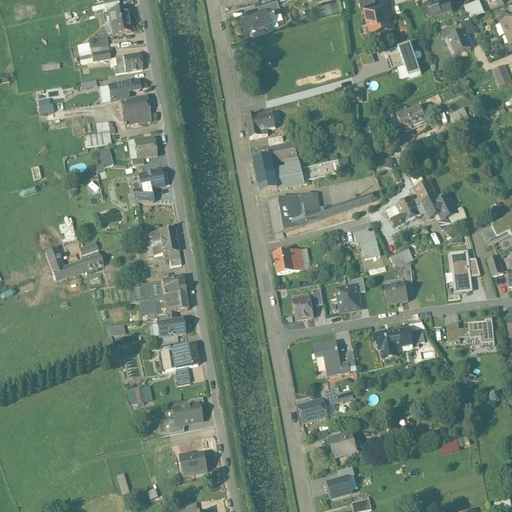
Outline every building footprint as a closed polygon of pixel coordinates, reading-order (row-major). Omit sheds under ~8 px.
[(268,0),(265,1),(256,4),(258,9),(266,6),(267,7),(278,4),(277,0),(268,0)] [(442,0),(434,0),(423,4),(428,20),(455,11),(450,0),(444,0),(442,1),(442,0)] [(338,1),(318,3),(319,13),(339,10),(338,1)] [(375,3),(365,5),(365,6),(370,35),(392,30),(386,1),(375,3)] [(480,1),(470,6),(474,17),(485,12),(480,1)] [(118,4),(103,7),(105,15),(108,14),(120,12),(118,4)] [(258,9),(239,14),(245,33),(266,27),(265,25),(271,23),(267,7),(266,6),(258,9)] [(120,12),(108,14),(113,39),(131,35),(126,11),(120,12)] [(508,16),(494,22),(496,27),(502,25),(510,21),(508,16)] [(511,20),(510,21),(502,25),(506,36),(511,33),(511,20)] [(463,33),(447,40),(455,58),(471,51),(463,33)] [(107,39),(88,41),(90,51),(108,50),(107,39)] [(409,47),(397,51),(399,55),(387,59),(392,72),(403,68),(408,80),(408,79),(409,80),(420,76),(409,47)] [(108,50),(90,51),(90,53),(79,55),(80,67),(109,63),(110,62),(110,61),(108,50)] [(142,56),(123,58),(125,75),(144,73),(142,56)] [(123,58),(110,61),(110,62),(109,63),(110,70),(114,69),(115,77),(125,75),(123,58)] [(504,67),(492,73),(495,79),(507,74),(504,67)] [(507,74),(495,79),(499,90),(511,85),(507,74)] [(137,84),(108,89),(111,105),(119,103),(128,102),(127,96),(139,94),(137,84)] [(128,102),(119,103),(124,129),(139,127),(137,120),(150,118),(147,99),(128,102)] [(40,116),(54,114),(53,106),(39,107),(40,116)] [(406,108),(396,113),(398,118),(409,114),(406,108)] [(398,118),(397,119),(405,137),(405,136),(405,134),(426,126),(426,127),(427,127),(420,109),(409,114),(398,118)] [(450,116),(454,126),(469,120),(464,109),(450,116)] [(272,116),(257,119),(257,117),(245,119),(249,141),(268,138),(267,132),(275,131),(272,116)] [(108,125),(95,127),(97,137),(109,135),(108,125)] [(97,137),(85,138),(86,150),(111,147),(109,135),(97,137)] [(282,139),(268,141),(269,147),(283,144),(282,139)] [(154,141),(132,144),(135,161),(135,162),(143,161),(157,159),(154,141)] [(294,145),(268,151),(269,159),(270,159),(272,167),(284,164),(286,171),(274,174),(278,192),(304,186),(304,183),(341,175),(338,162),(307,169),(306,165),(302,166),(303,170),(301,171),(300,166),(299,166),(298,161),(294,145)] [(108,150),(98,153),(104,171),(114,167),(108,150)] [(269,159),(254,163),(261,196),(278,192),(274,174),(286,171),(284,164),(272,167),(270,159),(269,159)] [(346,161),(338,162),(341,175),(349,173),(346,161)] [(38,169),(31,170),(34,182),(41,180),(38,169)] [(160,174),(138,179),(141,194),(150,192),(164,189),(160,174)] [(414,187),(423,185),(421,177),(412,180),(414,187)] [(429,184),(414,192),(418,200),(413,202),(415,207),(421,205),(421,206),(436,199),(429,184)] [(150,192),(141,194),(132,196),(134,205),(153,205),(150,192)] [(301,198),(297,198),(284,201),(278,202),(268,204),(275,242),(284,239),(282,234),(288,233),(372,204),(377,201),(375,194),(319,213),(319,212),(319,213),(316,196),(301,198)] [(411,199),(396,207),(401,216),(416,209),(415,207),(413,202),(411,199)] [(436,199),(421,206),(421,207),(417,210),(416,209),(420,218),(425,215),(428,221),(439,216),(442,222),(442,223),(449,220),(457,215),(449,199),(440,204),(437,199),(436,199)] [(416,209),(401,216),(391,221),(396,230),(405,225),(420,218),(416,209)] [(511,219),(492,229),(494,234),(497,240),(510,234),(511,238),(511,219)] [(449,220),(442,223),(442,222),(437,224),(441,232),(452,227),(449,220)] [(492,229),(481,235),(483,239),(494,234),(492,229)] [(175,232),(150,236),(152,245),(146,246),(148,260),(168,257),(179,255),(175,232)] [(372,249),(368,232),(354,236),(356,245),(367,242),(369,250),(362,251),(365,261),(380,257),(377,248),(372,249)] [(300,252),(273,257),(277,277),(303,272),(300,252)] [(98,253),(81,259),(82,262),(86,274),(103,268),(98,253)] [(401,253),(389,258),(396,271),(406,266),(402,257),(401,253)] [(410,254),(402,257),(406,266),(413,262),(410,254)] [(179,255),(168,257),(170,270),(180,268),(179,255)] [(451,257),(455,298),(473,296),(469,255),(451,257)] [(498,259),(487,263),(492,279),(504,276),(498,259)] [(82,262),(70,267),(74,278),(86,274),(82,262)] [(70,267),(52,273),(56,285),(74,278),(70,267)] [(182,280),(161,284),(162,292),(163,297),(162,297),(163,300),(172,298),(185,296),(184,288),(183,288),(182,280)] [(161,284),(148,286),(151,302),(153,301),(163,300),(162,297),(163,297),(162,292),(161,284)] [(148,286),(127,289),(130,306),(153,302),(153,301),(151,302),(148,286)] [(404,286),(384,289),(387,307),(408,303),(404,286)] [(356,288),(337,292),(341,315),(361,311),(356,288)] [(320,291),(312,292),(315,308),(323,306),(320,291)] [(172,298),(163,300),(166,315),(166,316),(174,314),(187,312),(185,296),(172,298)] [(163,300),(153,301),(153,302),(155,317),(166,315),(163,300)] [(309,300),(293,303),(296,322),(313,319),(309,300)] [(174,314),(166,316),(167,325),(176,324),(174,314)] [(167,325),(157,327),(157,328),(159,340),(159,341),(183,337),(182,330),(185,329),(184,324),(181,324),(181,323),(176,324),(167,325)] [(484,325),(485,326),(468,328),(470,350),(495,347),(492,324),(484,325)] [(458,326),(446,327),(448,345),(460,344),(460,340),(469,339),(468,331),(459,332),(458,326)] [(122,327),(113,328),(107,329),(110,336),(123,334),(122,327)] [(157,328),(150,329),(151,341),(159,340),(157,328)] [(410,331),(373,337),(375,345),(380,345),(381,352),(382,352),(384,362),(397,359),(395,349),(413,346),(410,331)] [(422,332),(416,333),(418,345),(425,344),(422,332)] [(336,344),(313,348),(315,361),(326,359),(329,378),(342,376),(340,365),(336,344)] [(194,349),(181,351),(179,351),(172,352),(175,372),(197,368),(194,349)] [(353,354),(347,355),(349,369),(356,368),(353,354)] [(348,364),(340,365),(342,376),(350,375),(348,364)] [(140,390),(134,391),(137,405),(144,404),(140,390)] [(322,401),(298,408),(303,425),(327,418),(322,401)] [(202,403),(175,408),(177,420),(185,418),(188,433),(207,429),(202,403)] [(162,407),(156,408),(159,418),(164,417),(162,407)] [(350,437),(331,442),(336,459),(346,456),(348,461),(356,459),(350,437)] [(451,442),(452,449),(466,448),(465,440),(451,442)] [(204,457),(191,459),(191,457),(180,459),(183,479),(207,475),(204,457)] [(339,480),(326,484),(331,503),(353,497),(348,479),(355,478),(353,470),(338,474),(339,480)] [(124,475),(117,477),(123,497),(130,494),(124,475)] [(156,491),(148,493),(150,502),(159,499),(156,491)] [(507,499),(493,502),(495,511),(509,508),(507,499)] [(371,511),(369,501),(352,506),(352,511),(371,511)]
